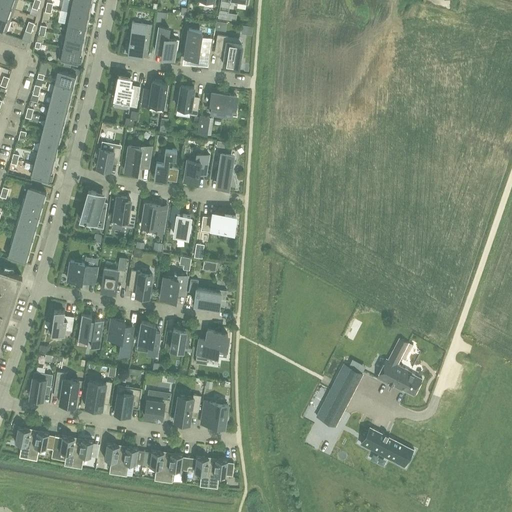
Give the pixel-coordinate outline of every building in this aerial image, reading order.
[(79,0),(69,0),(68,10),(88,14),(91,2),(79,0)] [(220,0),(219,11),(228,13),(230,0),(232,0),(247,2),(246,0),(220,0)] [(0,15),(11,19),(15,8),(0,2),(0,15)] [(68,10),(65,22),(86,26),(88,14),(68,10)] [(0,29),(7,31),(11,19),(0,15),(0,29)] [(124,51),(142,54),(143,49),(148,50),(152,24),(134,21),(132,20),(131,31),(136,32),(134,41),(126,40),(124,51)] [(63,34),(83,38),(86,26),(65,22),(65,23),(69,24),(67,34),(63,34)] [(155,50),(162,52),(162,56),(173,57),(175,49),(177,50),(179,39),(167,37),(169,27),(159,26),(155,50)] [(200,37),(201,29),(189,27),(185,55),(192,56),(191,62),(207,65),(211,38),(200,37)] [(63,34),(60,46),(81,50),(83,38),(63,34)] [(228,36),(218,34),(215,52),(225,54),(223,63),(238,66),(240,57),(242,58),(243,49),(241,49),(242,43),(227,41),(228,36)] [(60,46),(58,58),(78,62),(79,61),(81,61),(82,56),(80,55),(81,50),(60,46)] [(59,70),(56,82),(73,86),(76,74),(59,70)] [(131,75),(130,75),(130,76),(117,74),(118,75),(118,79),(116,79),(115,86),(116,87),(114,99),(115,99),(115,98),(120,99),(120,100),(123,100),(124,99),(129,100),(128,104),(136,106),(140,86),(133,85),(133,84),(132,84),(132,85),(129,84),(131,75)] [(150,106),(150,104),(163,106),(167,83),(162,82),(162,80),(155,78),(155,81),(153,80),(151,94),(144,93),(142,104),(150,106)] [(56,82),(53,94),(70,98),(73,86),(56,82)] [(194,87),(181,85),(177,107),(190,109),(190,114),(197,115),(200,98),(194,98),(193,96),(194,87)] [(223,93),(212,92),(210,102),(213,103),(211,113),(231,116),(231,113),(237,114),(237,102),(236,102),(237,95),(229,94),(230,92),(224,91),(223,93)] [(53,94),(50,105),(67,110),(70,98),(53,94)] [(50,105),(47,117),(64,121),(67,110),(50,105)] [(200,114),(197,133),(207,134),(209,116),(200,114)] [(47,117),(44,129),(61,133),(64,121),(47,117)] [(44,129),(41,140),(58,144),(61,133),(44,129)] [(41,140),(38,152),(55,156),(58,144),(41,140)] [(137,172),(138,165),(148,166),(152,146),(141,144),(141,146),(128,144),(124,170),(137,172)] [(114,146),(113,151),(100,148),(97,167),(110,169),(112,160),(119,161),(121,148),(114,146)] [(156,160),(154,177),(171,180),(173,167),(169,167),(170,158),(175,159),(177,149),(166,147),(163,161),(156,160)] [(232,165),(234,154),(219,151),(217,162),(220,163),(219,170),(216,169),(214,178),(219,178),(218,186),(228,187),(229,185),(236,186),(232,165)] [(38,152),(35,163),(52,168),(55,156),(38,152)] [(199,168),(206,169),(208,154),(197,153),(196,159),(187,158),(185,171),(183,171),(181,180),(189,181),(190,179),(197,180),(199,168)] [(35,163),(32,176),(49,180),(49,178),(51,179),(53,173),(51,173),(52,168),(35,163)] [(29,186),(26,198),(43,203),(46,191),(29,186)] [(94,225),(94,226),(103,228),(107,202),(101,199),(102,193),(88,189),(83,209),(81,209),(79,216),(81,217),(80,218),(84,219),(84,220),(86,220),(86,219),(95,222),(94,225)] [(126,199),(127,197),(117,195),(113,218),(123,219),(122,225),(134,227),(136,214),(129,213),(131,199),(126,199)] [(26,198),(23,210),(39,215),(43,203),(26,198)] [(163,231),(166,213),(159,212),(160,204),(145,202),(141,224),(154,226),(153,230),(163,231)] [(192,224),(189,224),(190,214),(180,212),(181,205),(172,204),(170,220),(172,221),(170,232),(178,233),(187,234),(188,232),(191,232),(192,224)] [(19,221),(36,226),(39,215),(23,210),(19,221)] [(203,215),(201,229),(211,231),(211,228),(223,229),(223,232),(235,234),(236,220),(235,220),(236,214),(213,211),(212,216),(203,215)] [(36,226),(19,221),(16,233),(32,238),(36,226)] [(16,233),(13,244),(29,249),(32,238),(16,233)] [(154,241),(153,249),(162,251),(163,242),(154,241)] [(196,242),(194,256),(202,257),(204,244),(196,242)] [(9,256),(26,261),(29,249),(13,244),(9,256)] [(134,249),(134,256),(141,257),(142,250),(134,249)] [(120,256),(118,269),(104,267),(101,287),(115,290),(116,280),(123,281),(127,257),(120,256)] [(97,266),(90,265),(84,264),(84,262),(70,260),(67,279),(82,281),(82,279),(95,281),(97,266)] [(204,260),(203,268),(215,270),(217,262),(204,260)] [(0,342),(18,286),(22,275),(0,267),(0,342)] [(131,269),(129,286),(136,288),(135,294),(149,296),(152,274),(140,272),(140,270),(131,269)] [(164,275),(160,296),(166,297),(166,299),(174,300),(174,298),(175,298),(176,292),(184,293),(187,275),(177,274),(176,277),(164,275)] [(191,278),(189,290),(196,292),(194,301),(224,306),(227,290),(216,288),(216,290),(197,287),(198,279),(191,278)] [(72,330),(74,316),(73,316),(67,315),(67,316),(64,315),(65,310),(54,308),(52,322),(51,322),(51,321),(50,321),(47,332),(48,332),(65,334),(66,329),(71,330),(72,330)] [(100,347),(104,319),(95,318),(94,320),(91,319),(92,314),(82,312),(78,339),(88,340),(88,337),(92,338),(90,346),(100,347)] [(112,317),(109,338),(121,340),(119,353),(128,354),(132,326),(124,325),(125,319),(112,317)] [(154,331),(155,324),(155,323),(142,321),(138,341),(149,343),(148,351),(157,353),(160,332),(154,331)] [(174,327),(173,331),(167,330),(165,347),(171,348),(171,347),(183,349),(183,346),(188,347),(191,328),(179,326),(179,328),(174,327)] [(372,362),(379,345),(340,328),(333,344),(372,362)] [(219,345),(226,346),(226,347),(227,347),(228,334),(227,334),(221,333),(221,331),(207,329),(206,338),(199,337),(195,362),(207,364),(208,354),(218,355),(219,345)] [(377,376),(414,395),(423,377),(396,364),(408,341),(400,337),(388,359),(386,358),(377,376)] [(153,361),(151,369),(158,371),(160,362),(153,361)] [(324,400),(316,415),(335,425),(362,372),(344,363),(324,400)] [(45,384),(51,385),(53,373),(34,370),(30,396),(43,398),(45,384)] [(79,380),(65,378),(66,372),(57,370),(54,394),(61,395),(60,402),(75,404),(79,380)] [(104,393),(110,394),(112,381),(106,380),(106,382),(89,380),(88,387),(86,386),(84,397),(87,397),(85,405),(102,408),(104,393)] [(119,385),(115,411),(121,412),(120,412),(130,414),(132,406),(138,407),(141,389),(119,385)] [(189,422),(192,408),(199,409),(201,395),(193,393),(193,397),(178,394),(174,420),(189,422)] [(170,399),(147,395),(144,415),(155,417),(155,418),(160,419),(161,418),(162,410),(168,411),(170,399)] [(407,420),(409,413),(414,414),(417,405),(392,399),(391,404),(400,406),(397,417),(407,420)] [(209,420),(209,423),(225,426),(228,404),(204,400),(202,418),(209,420)] [(369,425),(360,443),(372,449),(404,466),(414,448),(412,447),(369,425)] [(28,457),(34,428),(24,426),(24,427),(18,426),(15,441),(22,442),(19,455),(28,457)] [(46,447),(49,432),(44,431),(44,430),(34,428),(28,457),(37,459),(39,446),(46,447)] [(73,465),(78,436),(68,435),(68,436),(62,434),(62,438),(56,437),(56,435),(55,435),(53,448),(59,449),(59,450),(61,450),(66,451),(64,464),(73,465)] [(91,455),(94,440),(88,439),(88,438),(78,436),(73,465),(82,467),(84,454),(91,455)] [(118,473),(123,444),(113,442),(112,443),(107,442),(104,457),(111,459),(109,472),(118,473)] [(138,447),(132,446),(133,446),(123,444),(118,473),(127,474),(129,461),(136,463),(138,447)] [(163,480),(167,451),(157,449),(157,450),(151,449),(150,462),(149,465),(156,466),(154,479),(163,480)] [(183,454),(177,453),(177,452),(167,451),(163,480),(172,481),(174,468),(181,469),(187,470),(189,457),(189,458),(183,457),(183,454)] [(208,486),(212,456),(202,455),(202,456),(196,455),(194,471),(201,472),(200,485),(208,486)] [(228,459),(222,458),(212,456),(208,486),(217,487),(219,474),(226,475),(226,474),(233,475),(234,462),(233,463),(227,462),(228,459)]
